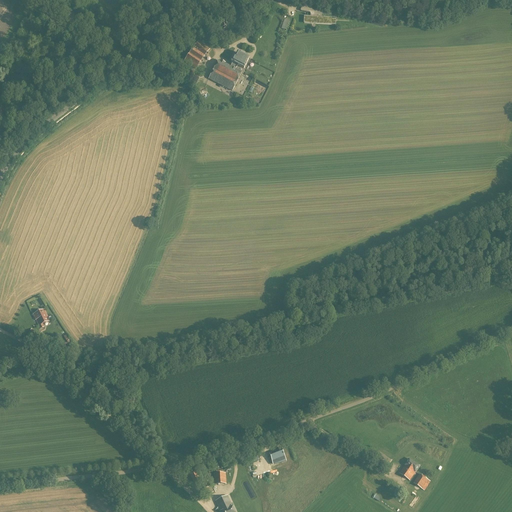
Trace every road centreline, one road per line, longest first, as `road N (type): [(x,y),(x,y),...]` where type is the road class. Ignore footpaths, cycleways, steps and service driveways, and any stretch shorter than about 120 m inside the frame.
road 1 (unclassified): [(0,486),(208,459),(377,394),(511,330)]
road 2 (secondary): [(0,179),(35,131),(210,0)]
road 3 (track): [(211,511),(43,356)]
